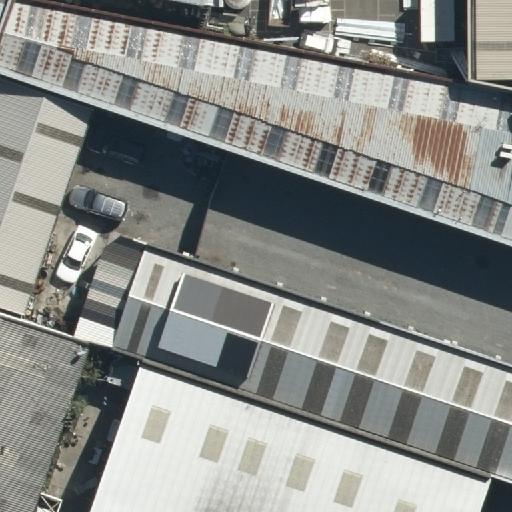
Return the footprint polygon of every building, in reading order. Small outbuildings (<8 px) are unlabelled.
[(0,3),(1,0),(0,0),(0,92),(511,266),(511,115),(0,10),(0,3)] [(511,0),(470,0),(471,100),(511,100),(511,0)] [(86,129),(0,100),(0,328),(19,334),(86,129)] [(511,390),(142,267),(107,369),(511,504),(511,390)] [(0,511),(28,511),(77,365),(0,339),(0,511)] [(488,511),(491,503),(134,386),(92,511),(488,511)]
